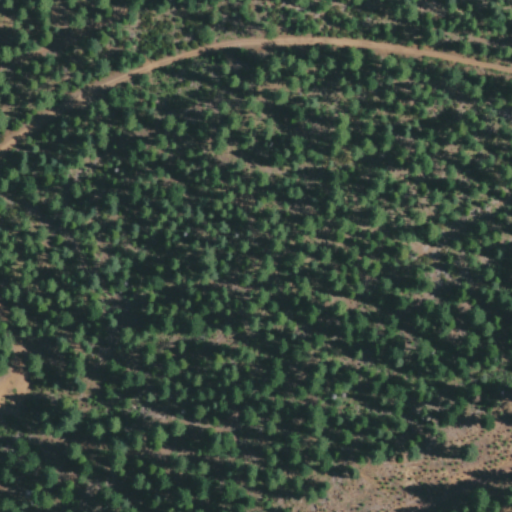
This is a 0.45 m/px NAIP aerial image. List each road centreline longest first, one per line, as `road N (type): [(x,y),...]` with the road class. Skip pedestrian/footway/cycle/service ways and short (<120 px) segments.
road 1 (track): [(511,69),(371,45),(241,47),(133,77),(0,157)]
road 2 (track): [(0,65),(115,0)]
